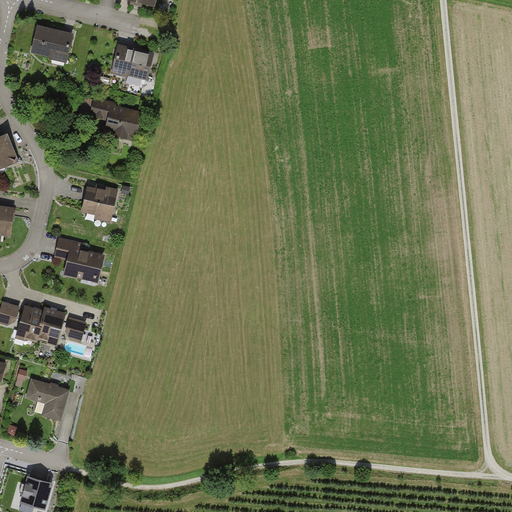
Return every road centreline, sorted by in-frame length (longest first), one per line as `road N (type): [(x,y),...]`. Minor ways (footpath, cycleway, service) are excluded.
road 1 (track): [(491,475),(443,0)]
road 2 (track): [(66,466),(137,486),(318,462),(511,477)]
road 3 (residential): [(0,267),(31,248),(47,183),(41,152),(0,77)]
